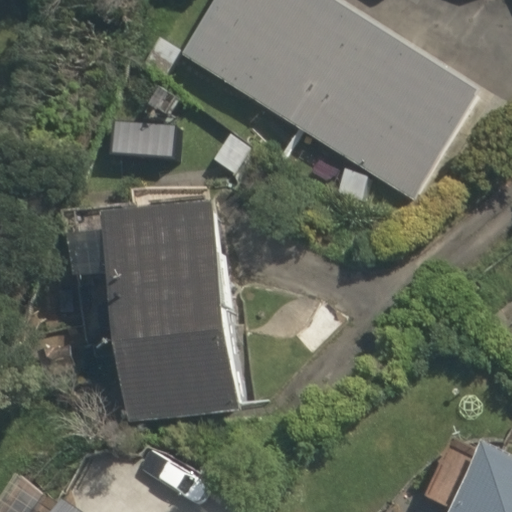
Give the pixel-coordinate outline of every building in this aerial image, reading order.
[(303,133),(374,22),(367,17),(338,0),(227,0),(189,62),(303,133)] [(489,94),(374,22),(303,133),(419,206),(489,94)] [(168,81),(185,53),(162,40),(146,68),(168,81)] [(257,154),(235,136),(215,161),(237,179),(257,154)] [(365,201),(372,181),(348,173),(341,193),(365,201)] [(117,220),(139,427),(244,417),(223,210),(117,220)] [(42,378),(78,374),(75,342),(38,346),(42,378)] [(464,511),(511,511),(511,455),(496,448),(464,511)]
